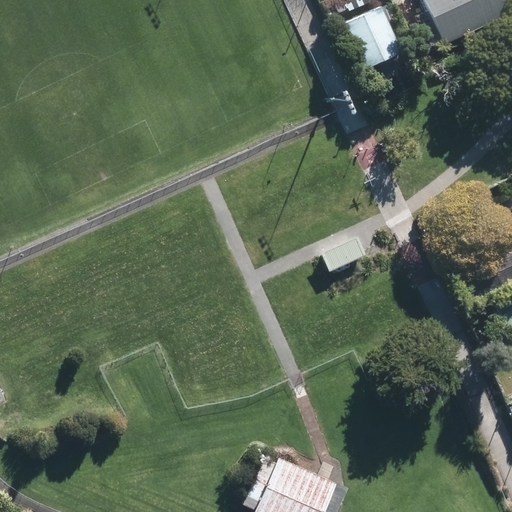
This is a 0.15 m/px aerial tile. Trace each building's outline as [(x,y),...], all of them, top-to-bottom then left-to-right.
[(413,0),(435,46),(476,27),(478,32),(511,17),(509,11),(511,10),(506,0),(413,0)] [(401,54),(380,8),(341,26),(362,72),(401,54)] [(365,249),(357,231),(320,247),(328,265),(365,249)] [(511,246),(484,260),(496,286),(511,279),(511,246)] [(452,282),(470,273),(460,253),(442,263),(452,282)] [(511,294),(488,306),(499,330),(511,323),(511,294)] [(323,477),(272,455),(270,461),(259,456),(239,502),(249,507),(247,511),(334,511),(346,486),(323,477)]
